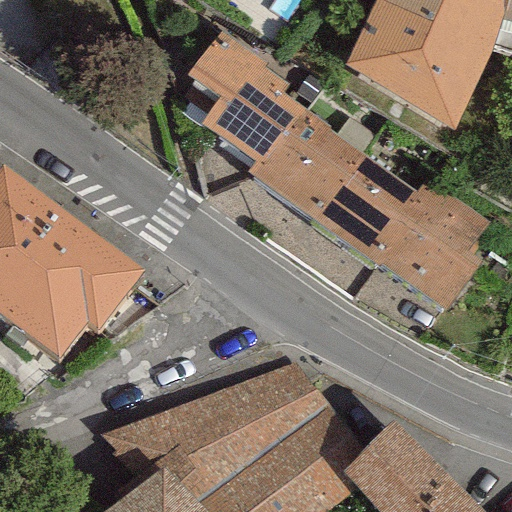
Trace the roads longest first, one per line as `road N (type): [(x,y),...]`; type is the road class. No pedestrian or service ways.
road 1 (unclassified): [(0,128),(278,321)]
road 2 (residential): [(278,321),(50,466),(0,474)]
road 3 (unclassified): [(278,321),(511,423)]
